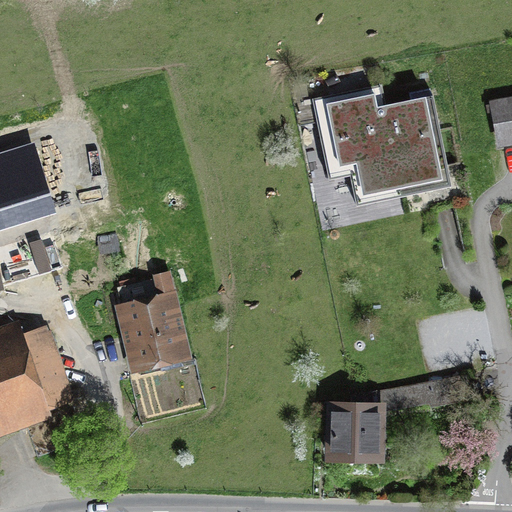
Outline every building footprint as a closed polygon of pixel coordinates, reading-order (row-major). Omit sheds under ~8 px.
[(445,168),(448,168),(433,96),(386,106),(382,85),(325,96),(326,99),(327,98),(331,119),(317,122),(329,180),(354,175),(354,173),(370,170),(377,201),(422,191),(418,173),(445,167),(445,168)] [(511,100),(493,104),(500,143),(511,141),(511,100)] [(0,186),(0,207),(21,201),(16,182),(0,186)] [(117,249),(115,236),(100,239),(102,252),(117,249)] [(0,288),(13,285),(3,253),(0,252),(0,288)] [(53,284),(47,254),(13,261),(19,291),(53,284)] [(174,298),(167,299),(163,281),(167,280),(167,278),(118,290),(118,292),(122,291),(140,364),(180,354),(171,318),(172,318),(169,305),(175,304),(174,298)] [(0,413),(66,390),(45,333),(0,348),(0,413)] [(377,455),(378,410),(434,400),(434,404),(467,398),(463,378),(376,394),(376,392),(352,396),(351,407),(334,406),(333,434),(329,433),(328,454),(377,455)]
